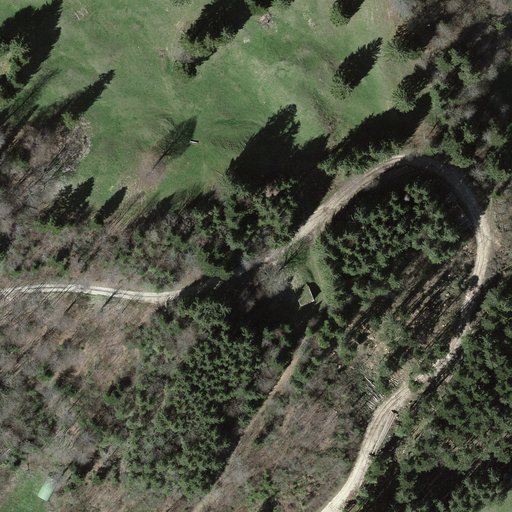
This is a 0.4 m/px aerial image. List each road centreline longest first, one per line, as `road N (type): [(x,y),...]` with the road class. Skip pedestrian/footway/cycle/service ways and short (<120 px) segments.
road 1 (track): [(327,511),(386,407),(429,370),(460,328),(478,266),(479,228),(457,184),(436,166),(406,159),(376,168),(268,255),(196,290),(0,291)]
road 2 (track): [(301,230),(321,297),(290,369),(245,421),(194,511)]
